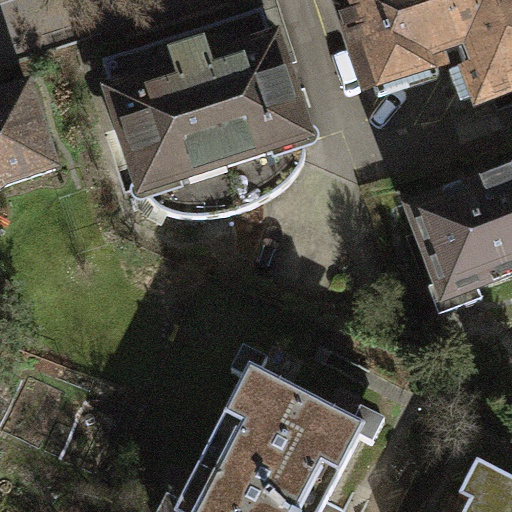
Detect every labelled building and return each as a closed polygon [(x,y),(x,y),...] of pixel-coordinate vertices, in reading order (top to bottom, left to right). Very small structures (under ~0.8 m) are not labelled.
[(511,0),(339,0),(368,88),(442,64),(441,59),(460,52),(481,104),(511,92),(511,0)] [(110,95),(142,196),(147,195),(148,200),(158,213),(171,218),(187,221),(204,222),(221,220),(241,215),(265,204),(285,190),(301,173),(306,161),(308,148),(306,143),(311,142),(278,41),(273,42),(263,12),(104,63),(114,93),(110,95)] [(0,95),(0,185),(64,167),(42,82),(0,95)] [(511,171),(409,211),(444,303),(511,277),(511,171)] [(250,369),(176,511),(323,511),(366,428),(250,369)] [(472,506),(468,511),(511,511),(511,481),(478,464),(460,499),(472,506)]
